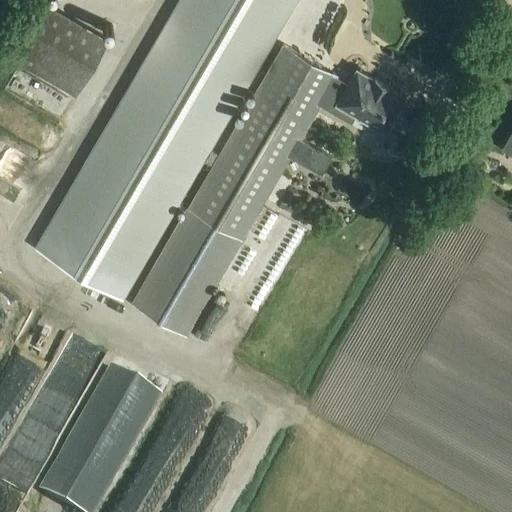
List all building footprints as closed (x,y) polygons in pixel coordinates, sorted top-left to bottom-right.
[(76,95),(108,39),(40,0),(37,0),(6,55),(76,95)] [(180,0),(50,225),(36,249),(121,298),(201,160),(212,166),(132,302),(185,333),(289,154),(321,172),(331,155),(299,137),(319,102),(351,120),(355,113),(385,130),(405,95),(387,85),(388,83),(374,76),(373,77),(356,67),(347,82),(335,75),(336,73),(282,42),(219,154),(209,148),(272,37),(293,0),(180,0)] [(26,125),(38,105),(0,82),(0,102),(9,108),(4,117),(0,114),(0,157),(3,160),(9,150),(0,144),(0,140),(14,118),(26,125)] [(478,143),(472,160),(487,164),(492,148),(478,143)] [(263,233),(220,302),(229,308),(271,239),(263,233)] [(75,511),(95,511),(162,397),(109,367),(38,490),(75,511)]
